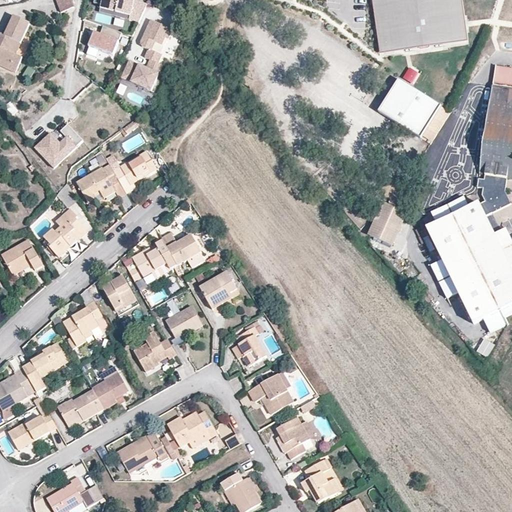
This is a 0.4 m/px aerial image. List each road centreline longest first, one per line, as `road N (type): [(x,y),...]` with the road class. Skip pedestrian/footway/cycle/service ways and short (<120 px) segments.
road 1 (residential): [(0,351),(171,193)]
road 2 (residential): [(211,386),(186,390),(12,492)]
road 3 (residential): [(292,511),(231,403),(211,386)]
